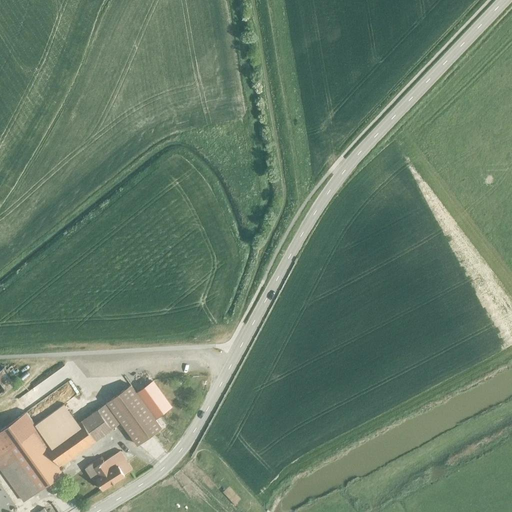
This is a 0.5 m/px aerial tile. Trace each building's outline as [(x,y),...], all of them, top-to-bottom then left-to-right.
[(7,390),(14,385),(3,368),(0,370),(0,382),(5,389),(0,392),(0,394),(1,395),(7,391),(7,390)] [(19,374),(23,378),(29,372),(25,368),(19,374)] [(154,381),(137,393),(156,419),(172,407),(154,381)] [(0,430),(0,468),(23,501),(64,472),(60,466),(121,422),(138,444),(162,427),(156,419),(137,393),(131,384),(106,402),(107,402),(79,422),(64,402),(35,423),(26,411),(0,430)] [(96,479),(103,489),(125,475),(125,474),(133,469),(121,450),(105,460),(102,456),(92,462),(95,466),(94,467),(99,476),(95,478),(96,479)] [(94,481),(96,479),(95,478),(99,476),(94,467),(95,466),(92,462),(85,467),(94,481)] [(0,511),(5,511),(16,505),(0,481),(0,511)]
